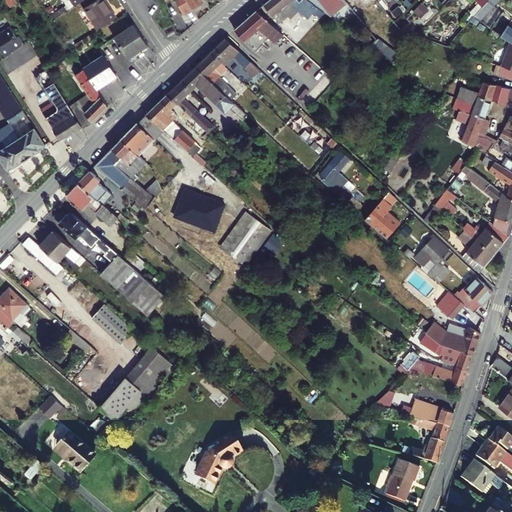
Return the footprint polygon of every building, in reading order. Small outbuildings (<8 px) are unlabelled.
[(82,0),(63,0),(69,9),(82,0)] [(115,18),(103,0),(96,0),(84,8),(98,29),(115,18)] [(175,0),(182,13),(203,3),(202,0),(175,0)] [(308,0),(269,0),(264,5),(273,14),(281,22),(289,15),(291,18),(299,10),(315,24),(325,13),(308,0)] [(308,0),(325,13),(330,17),(346,2),(345,0),(308,0)] [(379,1),(377,0),(345,0),(377,39),(370,45),(395,64),(407,44),(390,26),(395,21),(386,10),(379,1)] [(387,4),(383,0),(380,0),(379,1),(386,10),(387,4)] [(478,0),(475,5),(480,10),(488,1),(488,0),(478,0)] [(511,20),(511,17),(488,1),(480,10),(474,16),(510,41),(511,42),(511,27),(509,25),(511,20)] [(422,4),(414,12),(421,19),(429,10),(422,4)] [(264,5),(258,10),(268,19),(273,14),(264,5)] [(269,20),(268,19),(258,10),(235,30),(251,46),(256,40),(262,46),(270,37),(275,42),(283,34),(268,21),(269,20)] [(147,45),(134,25),(115,37),(128,58),(147,45)] [(0,32),(0,50),(4,57),(11,52),(10,51),(21,44),(10,26),(0,32)] [(211,52),(221,62),(226,58),(230,62),(234,57),(254,75),(259,69),(226,37),(211,52)] [(511,42),(510,41),(496,73),(511,79),(511,42)] [(211,52),(197,66),(231,100),(237,94),(220,77),(223,75),(219,72),(225,66),(221,62),(211,52)] [(83,69),(96,88),(116,75),(103,55),(83,68),(83,69)] [(231,100),(197,66),(182,80),(192,90),(198,85),(226,113),(235,103),(231,100)] [(82,126),(74,114),(62,96),(47,72),(45,69),(34,76),(42,89),(45,88),(54,101),(41,109),(60,140),(82,126)] [(47,72),(62,96),(68,93),(53,69),(47,72)] [(107,106),(96,88),(83,69),(74,75),(92,103),(84,112),(82,109),(74,114),(82,126),(82,127),(90,122),(107,106)] [(28,118),(0,74),(0,102),(15,126),(28,118)] [(192,90),(182,80),(168,94),(177,103),(195,120),(206,130),(207,131),(214,125),(184,97),(192,90)] [(480,93),(479,95),(492,100),(503,104),(503,105),(511,107),(511,88),(484,81),(480,93)] [(457,98),(475,105),(479,95),(480,93),(462,87),(457,98)] [(177,103),(168,94),(147,114),(163,129),(178,115),(171,108),(177,103)] [(475,105),(472,115),(485,119),(492,100),(479,95),(475,105)] [(485,119),(472,115),(460,110),(456,120),(469,124),(462,140),(473,145),(478,148),(487,155),(495,143),(484,135),(489,120),(485,119)] [(165,130),(163,129),(147,114),(122,139),(147,162),(155,152),(148,146),(165,130)] [(500,137),(511,141),(511,115),(510,115),(500,137)] [(206,130),(195,120),(190,126),(200,136),(206,130)] [(0,156),(8,171),(47,147),(30,121),(15,129),(9,127),(0,131),(0,156)] [(175,140),(203,165),(207,160),(195,150),(199,145),(183,131),(175,140)] [(511,141),(500,137),(495,143),(487,155),(494,159),(503,144),(509,146),(508,151),(511,152),(511,160),(508,158),(502,166),(505,168),(506,167),(511,170),(511,141)] [(105,156),(131,178),(138,171),(147,162),(122,139),(105,156)] [(409,146),(403,142),(386,169),(391,172),(409,146)] [(350,158),(342,151),(321,174),(325,178),(323,181),(336,194),(340,189),(347,195),(355,187),(338,172),(350,158)] [(511,198),(511,170),(506,167),(505,168),(502,166),(487,155),(482,162),(490,168),(489,170),(511,184),(507,197),(511,198)] [(131,178),(105,156),(95,166),(106,174),(117,184),(130,194),(143,205),(147,208),(161,191),(157,188),(151,195),(146,191),(131,178)] [(470,160),(466,165),(472,169),(476,164),(470,160)] [(152,167),(147,162),(138,171),(144,176),(152,167)] [(511,221),(511,198),(507,197),(472,169),(466,165),(462,170),(467,174),(467,175),(504,206),(501,218),(511,221)] [(79,182),(119,217),(123,211),(104,194),(108,189),(99,182),(101,180),(90,171),(79,182)] [(153,184),(157,188),(161,191),(163,189),(158,179),(153,184)] [(119,217),(79,182),(68,194),(68,197),(82,209),(88,203),(98,211),(96,213),(112,226),(119,217)] [(447,190),(435,205),(439,209),(450,217),(457,208),(448,202),(450,198),(455,202),(458,198),(452,193),(447,190)] [(396,199),(389,192),(365,220),(388,239),(401,223),(387,211),(392,206),(391,205),(396,199)] [(439,209),(435,205),(424,220),(428,223),(439,209)] [(65,211),(61,211),(56,215),(57,220),(76,237),(79,233),(93,245),(96,241),(108,251),(112,247),(73,211),(69,215),(65,211)] [(272,230),(247,211),(217,252),(242,270),(272,230)] [(476,239),(494,254),(509,236),(491,222),(476,239)] [(72,247),(54,230),(41,245),(59,261),(72,247)] [(494,254),(476,239),(465,230),(458,238),(470,248),(463,257),(479,272),(494,254)] [(448,251),(433,237),(414,258),(424,266),(431,259),(437,264),(448,251)] [(28,238),(23,246),(30,250),(35,243),(28,238)] [(119,253),(112,247),(108,251),(106,253),(113,260),(119,253)] [(123,257),(134,266),(141,259),(131,249),(123,257)] [(166,295),(134,266),(123,257),(119,253),(113,260),(102,273),(148,315),(166,295)] [(436,273),(428,266),(424,270),(432,277),(436,273)] [(493,292),(477,277),(463,293),(461,291),(456,297),(463,303),(474,312),(493,292)] [(0,318),(2,321),(9,326),(15,320),(13,319),(21,310),(23,313),(24,312),(30,306),(10,288),(0,298),(0,318)] [(451,317),(463,303),(456,297),(448,290),(436,304),(451,317)] [(136,330),(106,303),(93,317),(123,344),(136,330)] [(30,306),(24,312),(26,314),(32,308),(30,306)] [(26,314),(24,312),(23,313),(21,310),(13,319),(15,320),(21,326),(29,317),(26,314)] [(439,343),(473,354),(481,331),(470,326),(466,338),(445,330),(431,319),(423,329),(427,332),(439,343)] [(0,327),(11,338),(16,333),(14,331),(9,326),(2,321),(0,323),(0,327)] [(18,328),(14,331),(16,333),(27,342),(30,338),(18,328)] [(92,346),(72,328),(67,333),(87,352),(92,346)] [(459,357),(457,365),(468,369),(473,354),(439,343),(427,332),(423,339),(438,350),(459,357)] [(126,376),(149,397),(177,368),(153,346),(126,376)] [(428,347),(425,351),(435,358),(440,359),(441,355),(428,347)] [(435,358),(425,351),(421,349),(420,353),(428,359),(427,361),(433,363),(435,358)] [(237,359),(228,351),(225,355),(233,362),(237,359)] [(511,367),(498,356),(491,367),(511,382),(511,367)] [(468,369),(457,365),(455,371),(436,365),(435,367),(416,361),(413,368),(463,385),(468,369)] [(82,391),(95,373),(85,366),(73,384),(82,391)] [(121,425),(149,397),(126,376),(100,406),(121,425)] [(511,389),(499,407),(511,417),(511,389)] [(39,408),(52,421),(64,408),(50,396),(39,408)] [(458,401),(446,396),(443,404),(455,408),(458,401)] [(430,400),(421,397),(418,406),(428,408),(430,400)] [(412,417),(449,427),(454,411),(442,408),(439,417),(412,408),(409,416),(412,417)] [(449,427),(412,417),(410,423),(434,431),(426,454),(421,452),(422,450),(411,447),(409,455),(437,462),(449,427)] [(511,439),(496,428),(487,440),(495,446),(498,443),(511,453),(511,452),(511,439)] [(94,455),(69,432),(56,447),(68,457),(67,459),(79,471),(94,455)] [(242,450),(230,432),(208,445),(195,475),(214,482),(221,467),(226,468),(230,465),(232,463),(232,460),(232,456),(242,450)] [(511,458),(495,446),(487,440),(475,456),(493,470),(498,462),(511,472),(511,458)] [(419,467),(397,459),(391,477),(389,476),(383,494),(405,502),(411,486),(409,485),(410,481),(413,481),(419,467)] [(494,476),(472,459),(460,477),(481,493),(488,484),(498,491),(500,488),(511,496),(511,488),(502,482),(494,476)] [(43,464),(38,460),(26,475),(30,479),(43,464)] [(490,506),(498,511),(509,511),(490,497),(486,503),(490,506)]
